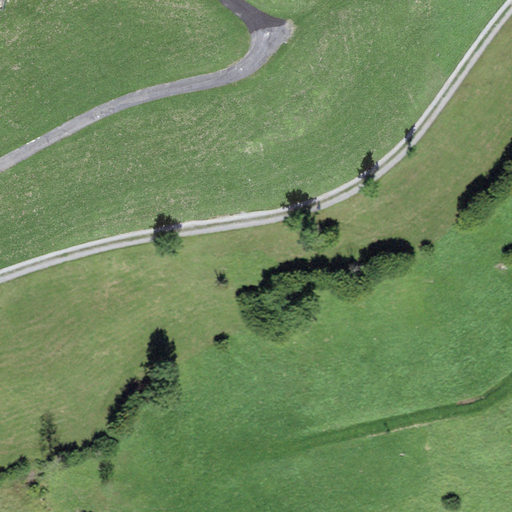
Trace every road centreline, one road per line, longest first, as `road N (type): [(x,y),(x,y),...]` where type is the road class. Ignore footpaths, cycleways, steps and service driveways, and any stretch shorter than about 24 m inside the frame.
road 1 (track): [(0,280),(77,253),(304,206),(381,170),(511,3)]
road 2 (track): [(0,162),(115,105),(237,76),(259,49),(258,21),(230,0)]
